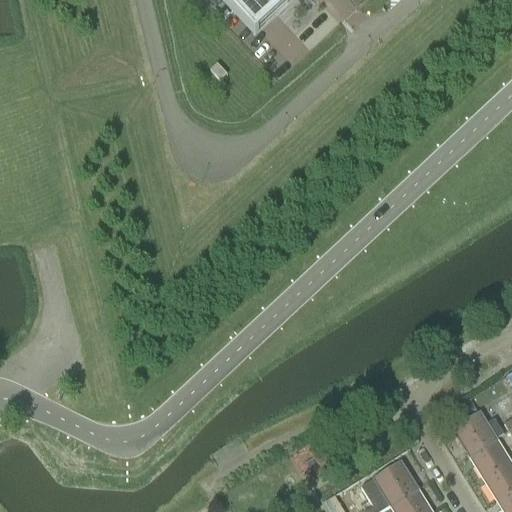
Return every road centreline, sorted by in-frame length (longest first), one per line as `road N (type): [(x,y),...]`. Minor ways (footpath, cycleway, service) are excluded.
road 1 (unclassified): [(511,99),(139,441),(99,440),(26,407),(0,407)]
road 2 (unclassified): [(140,0),(179,157),(185,170),(210,178),(244,162),(417,0)]
road 3 (unknown): [(52,259),(60,337),(5,407)]
road 4 (residential): [(420,404),(422,425),(473,511)]
